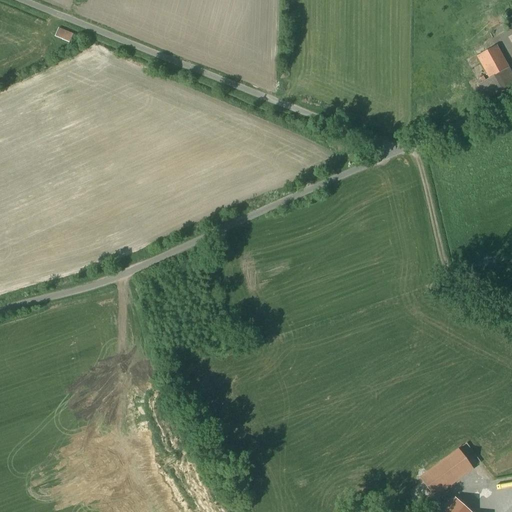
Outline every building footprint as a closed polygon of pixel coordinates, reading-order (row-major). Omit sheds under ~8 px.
[(67,43),(70,33),(55,28),(51,38),(67,43)] [(496,46),(477,57),(489,79),(490,79),(508,69),(496,46)] [(511,75),(508,69),(490,79),(489,79),(479,85),(487,100),(511,85),(511,75)] [(459,441),(421,470),(438,493),(476,464),(459,441)] [(481,511),(459,488),(433,511),(481,511)]
